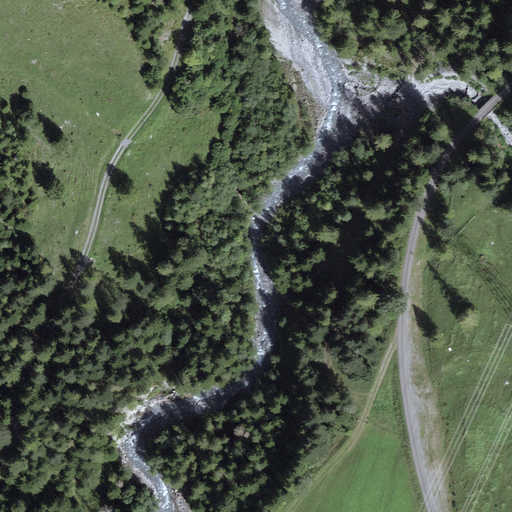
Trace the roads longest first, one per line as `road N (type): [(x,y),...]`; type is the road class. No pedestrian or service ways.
road 1 (track): [(402,323),(370,397),(340,392),(326,356),(347,254),(389,158),(411,57),(442,0)]
road 2 (track): [(0,463),(15,439),(33,350),(90,244),(111,161),(175,77),(197,0)]
road 3 (unclassified): [(511,84),(441,164),(405,276),(405,385),(432,511)]
